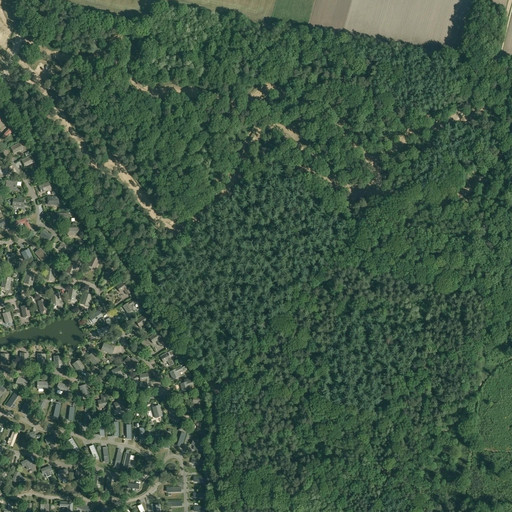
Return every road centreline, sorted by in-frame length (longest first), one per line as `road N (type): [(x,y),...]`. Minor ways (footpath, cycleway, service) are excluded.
road 1 (track): [(451,123),(197,56),(48,79)]
road 2 (track): [(4,87),(218,392)]
road 3 (track): [(218,392),(446,122)]
road 4 (track): [(218,392),(221,511)]
